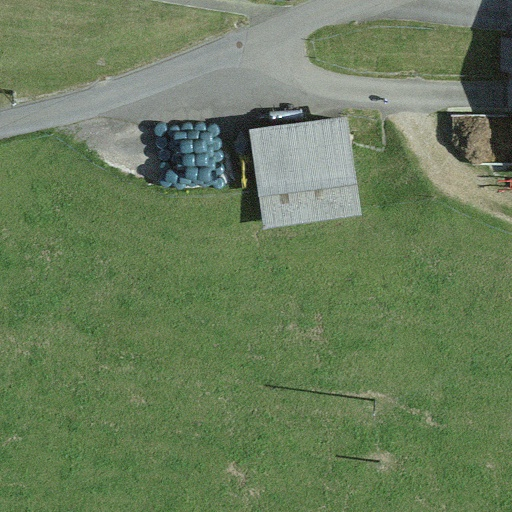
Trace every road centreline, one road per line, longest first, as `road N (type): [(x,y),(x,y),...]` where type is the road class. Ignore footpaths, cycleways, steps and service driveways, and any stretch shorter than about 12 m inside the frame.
road 1 (unclassified): [(490,85),(397,99),(308,81),(229,50)]
road 2 (unclassified): [(229,50),(0,118)]
road 3 (unclassified): [(356,0),(229,50)]
